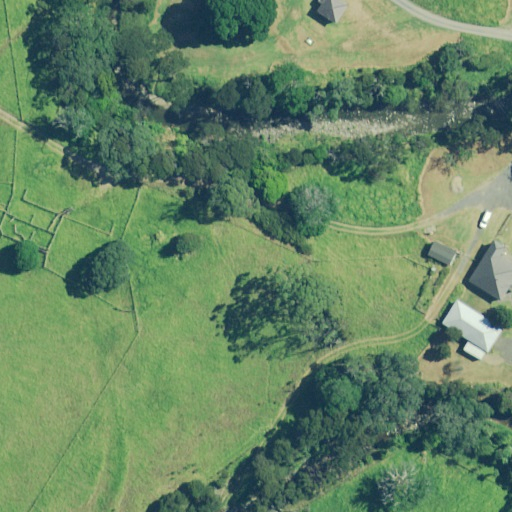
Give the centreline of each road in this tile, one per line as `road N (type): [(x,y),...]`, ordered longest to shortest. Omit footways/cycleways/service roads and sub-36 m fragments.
road 1 (track): [(0,117),(101,167),(199,184),(298,216),(357,229),(423,218)]
road 2 (track): [(511,41),(470,37),(389,0)]
